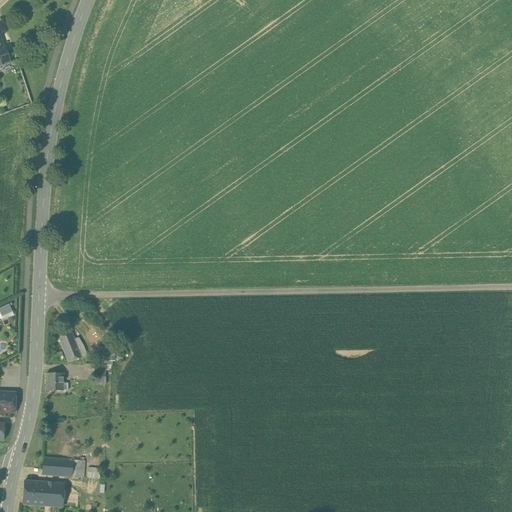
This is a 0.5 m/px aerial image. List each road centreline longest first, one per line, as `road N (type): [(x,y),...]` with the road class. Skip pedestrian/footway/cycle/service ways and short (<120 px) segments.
road 1 (unclassified): [(38,294),(511,286)]
road 2 (tertiary): [(38,294),(48,152),(88,0)]
road 3 (tertiary): [(15,466),(33,390),(38,294)]
